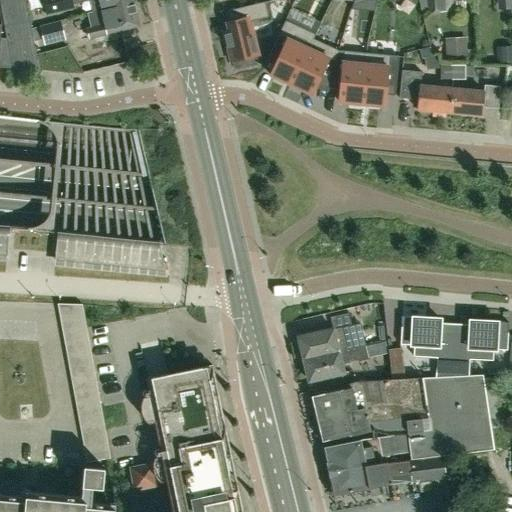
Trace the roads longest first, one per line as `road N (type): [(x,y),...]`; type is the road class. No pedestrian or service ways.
road 1 (primary): [(511,230),(0,180)]
road 2 (primary): [(0,205),(511,255)]
road 3 (residential): [(511,156),(354,141),(238,96),(197,91)]
road 4 (residential): [(511,288),(379,276),(244,301)]
road 5 (secondary): [(244,301),(197,91)]
road 6 (residential): [(197,91),(66,111),(0,104)]
road 7 (secondary): [(249,324),(291,511)]
